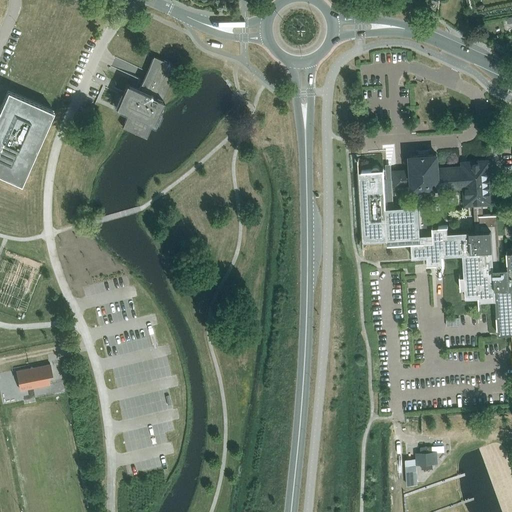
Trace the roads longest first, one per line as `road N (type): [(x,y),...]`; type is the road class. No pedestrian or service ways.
road 1 (unclassified): [(131,0),(60,134),(47,215),(104,397),(111,511)]
road 2 (tertiary): [(291,511),(306,323),(305,149)]
road 3 (unclassified): [(392,374),(487,367),(511,351)]
